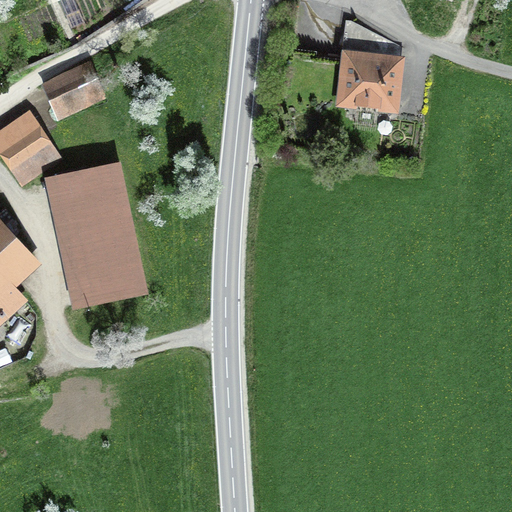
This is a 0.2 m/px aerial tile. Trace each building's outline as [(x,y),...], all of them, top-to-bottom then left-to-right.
[(399,61),(347,55),(341,102),(394,108),(399,61)] [(91,65),(44,87),(54,111),(101,89),(91,65)] [(25,180),(59,157),(34,121),(0,144),(25,180)] [(56,179),(81,302),(140,290),(115,167),(56,179)] [(0,318),(22,298),(8,282),(30,262),(0,228),(0,318)]
